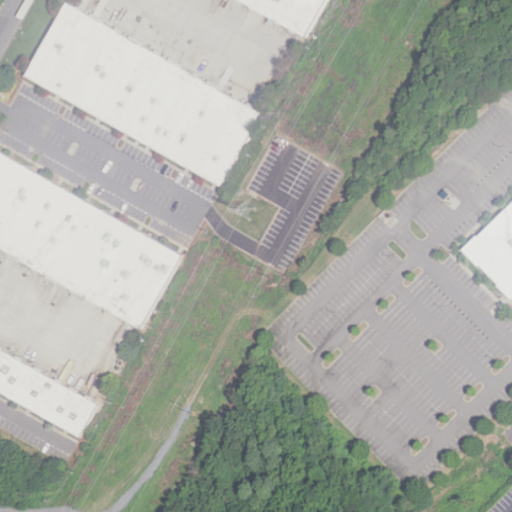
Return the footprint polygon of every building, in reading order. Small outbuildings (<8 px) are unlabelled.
[(328,0),(307,38),(240,0),(328,0)] [(224,188),(28,77),(70,4),(265,114),(224,188)] [(143,330),(0,248),(0,152),(184,257),(143,330)] [(511,294),(470,253),(480,241),(511,207),(511,294)] [(81,438),(0,392),(0,348),(100,405),(81,438)]
